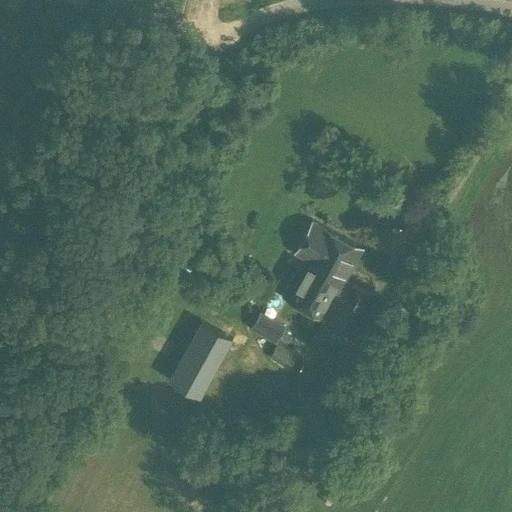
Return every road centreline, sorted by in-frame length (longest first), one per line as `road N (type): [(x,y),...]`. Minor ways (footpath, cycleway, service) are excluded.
road 1 (unclassified): [(0,508),(154,153),(207,58),(224,35),(253,21),(349,0)]
road 2 (track): [(224,35),(78,0)]
